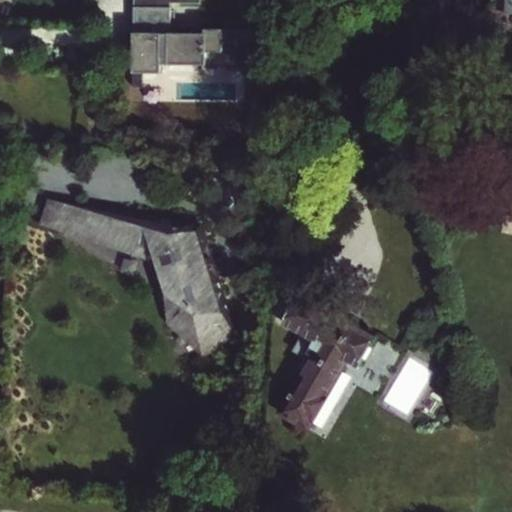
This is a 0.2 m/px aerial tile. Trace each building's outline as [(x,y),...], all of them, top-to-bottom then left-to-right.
[(135,32),(134,73),(163,73),(163,65),(204,65),(204,70),(252,70),(253,29),(206,29),(206,34),(172,33),(172,4),(203,4),(202,0),(135,0),(135,32)] [(472,0),(471,10),(511,14),(511,0),(503,0),(499,0),(472,0)] [(473,14),(443,11),(440,40),(470,43),(473,14)] [(281,62),(300,64),(303,22),(288,21),(287,37),(283,37),(281,62)] [(148,217),(78,205),(70,230),(160,260),(169,289),(170,323),(195,327),(201,352),(236,337),(221,306),(215,280),(201,260),(198,249),(206,242),(202,229),(156,222),(148,217)] [(299,384),(282,413),(309,429),(349,359),(360,366),(376,337),(292,289),(276,317),(308,335),(301,348),(309,353),(294,381),(299,384)]
